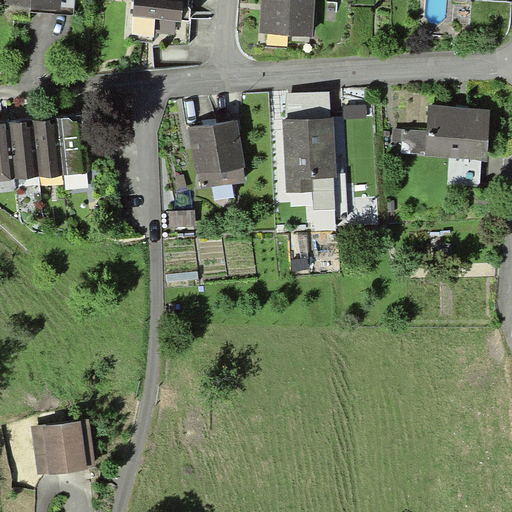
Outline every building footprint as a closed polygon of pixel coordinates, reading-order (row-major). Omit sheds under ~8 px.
[(4,0),(4,5),(31,6),(61,8),(61,0),(4,0)] [(74,15),(75,0),(61,0),(61,8),(31,6),(31,13),(74,15)] [(181,20),(182,0),(134,0),(133,17),(156,18),(176,20),(181,20)] [(188,7),(188,0),(182,0),(181,20),(190,21),(191,8),(188,7)] [(313,36),(314,0),(261,0),(260,32),(313,36)] [(154,37),(155,33),(156,18),(133,17),(132,35),(154,37)] [(176,20),(156,18),(155,33),(175,35),(176,20)] [(286,92),(286,120),(330,118),(329,91),(286,92)] [(491,108),(429,104),(427,130),(425,154),(425,155),(487,160),(491,108)] [(366,105),(344,105),(344,118),(366,118),(366,105)] [(63,175),(88,172),(83,120),(72,121),(70,117),(58,118),(63,175)] [(58,118),(33,120),(39,177),(63,175),(58,118)] [(286,120),(282,120),(286,193),(313,192),(313,178),(334,177),(336,177),(333,118),(330,118),(286,120)] [(237,119),(189,127),(197,174),(199,173),(202,188),(246,181),(244,167),(245,166),(237,119)] [(33,120),(9,122),(15,179),(39,177),(33,120)] [(9,122),(0,123),(0,180),(15,179),(9,122)] [(403,128),(393,128),(392,141),(402,142),(403,128)] [(425,154),(427,130),(403,128),(402,142),(402,152),(425,154)] [(183,173),(176,175),(180,191),(187,189),(183,173)] [(335,209),(334,177),(313,178),(313,192),(314,210),(335,209)] [(194,226),(194,210),(169,210),(169,226),(194,226)] [(308,259),(292,260),(292,271),(308,270),(308,259)] [(88,419),(32,427),(38,474),(95,466),(88,419)]
